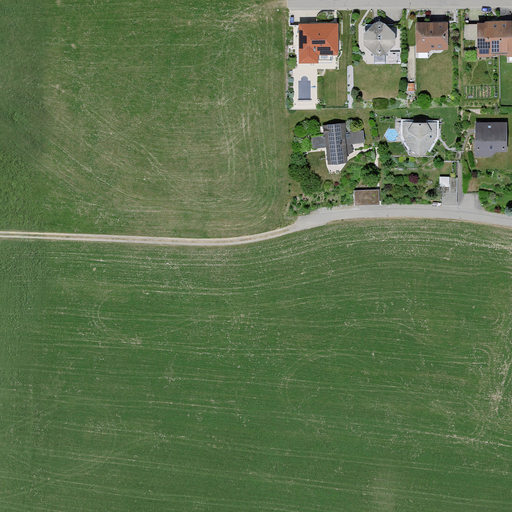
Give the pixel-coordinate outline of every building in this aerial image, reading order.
[(511,21),(472,23),(473,57),(511,55),(511,21)] [(440,22),(410,22),(410,52),(425,52),(425,49),(441,49),(440,22)] [(331,54),(332,23),(294,23),(294,62),(313,63),(313,54),(331,54)] [(386,24),(374,24),(364,34),(364,45),(376,56),(384,56),(395,44),(395,34),(386,24)] [(403,122),(403,136),(410,150),(419,156),(430,149),(437,137),(437,123),(403,122)] [(340,131),(340,123),(317,123),(318,135),(306,135),(307,147),(319,147),(320,162),(340,162),(340,154),(348,154),(348,142),(360,142),(359,130),(340,131)] [(485,157),(488,151),(499,151),(500,124),(471,123),(470,157),(485,157)] [(374,203),(373,190),(352,191),(352,204),(374,203)]
